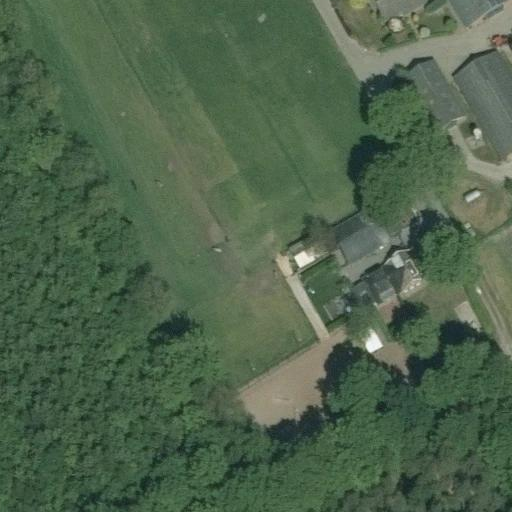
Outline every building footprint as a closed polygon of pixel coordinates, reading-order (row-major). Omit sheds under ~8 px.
[(409,15),(425,6),(421,0),(371,0),(385,24),(407,11),(409,15)] [(511,0),(448,0),(467,31),(511,4),(511,0)] [(501,164),(511,157),(511,78),(497,53),(452,79),(501,164)] [(436,137),(466,119),(434,64),(404,82),(436,137)] [(350,262),(398,234),(382,206),(334,234),(350,262)] [(411,254),(384,268),(385,269),(363,282),(378,307),(400,295),(400,296),(423,283),(420,279),(424,277),(411,254)]
